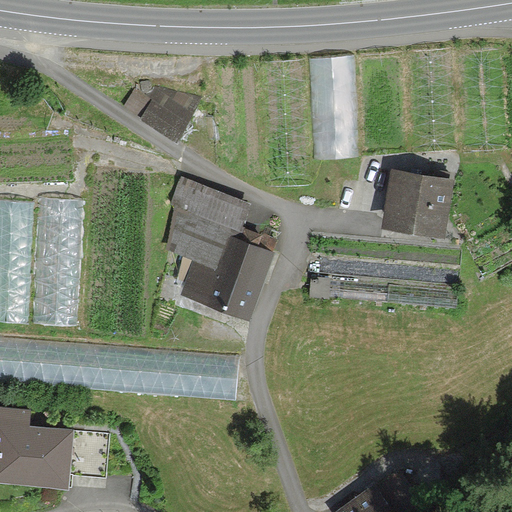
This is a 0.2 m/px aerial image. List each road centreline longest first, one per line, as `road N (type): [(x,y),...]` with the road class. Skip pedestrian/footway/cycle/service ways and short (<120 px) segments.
road 1 (residential): [(303,511),(256,367),(257,332),(291,238),(289,215),(210,174),(58,71),(0,54)]
road 2 (primary): [(0,11),(116,28),(306,29),(511,2)]
